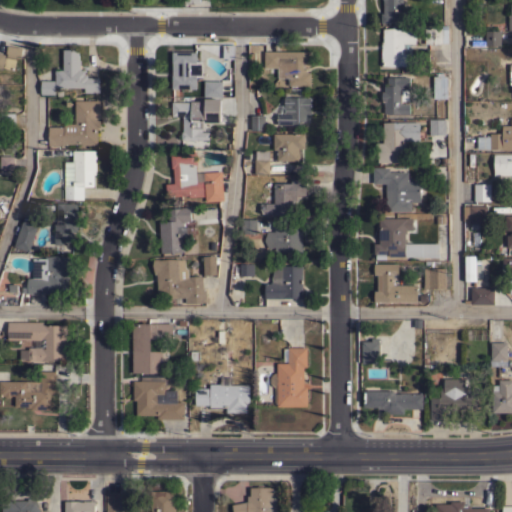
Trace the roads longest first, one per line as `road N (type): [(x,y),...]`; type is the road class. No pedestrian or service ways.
road 1 (tertiary): [(0,455),(511,454)]
road 2 (residential): [(335,455),(345,0)]
road 3 (residential): [(102,455),(103,262),(133,166),(136,24)]
road 4 (residential): [(346,25),(0,20)]
